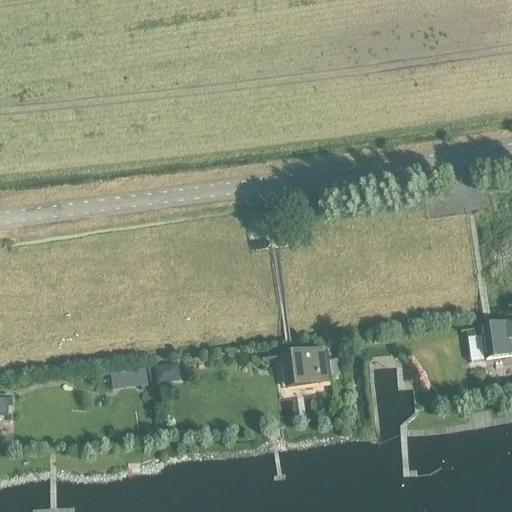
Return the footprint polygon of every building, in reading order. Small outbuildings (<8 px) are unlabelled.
[(485,361),(511,357),(511,325),(480,329),(485,361)] [(330,374),(339,373),(338,362),(329,363),(328,352),(324,353),(324,352),(282,356),(286,388),(328,384),(328,383),(331,383),(330,374)] [(147,366),(112,371),(114,387),(149,383),(147,366)] [(176,366),(154,369),(156,383),(173,381),(177,376),(176,366)] [(0,421),(11,422),(12,400),(0,398),(0,421)]
